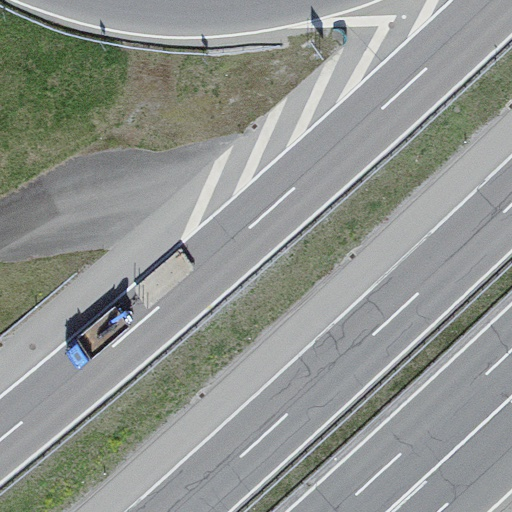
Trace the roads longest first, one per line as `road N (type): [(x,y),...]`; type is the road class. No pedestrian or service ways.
road 1 (motorway): [(498,0),(0,440)]
road 2 (motorway): [(511,203),(179,511)]
road 3 (motorway): [(305,0),(176,17),(81,0)]
road 4 (motorway): [(386,511),(511,396)]
